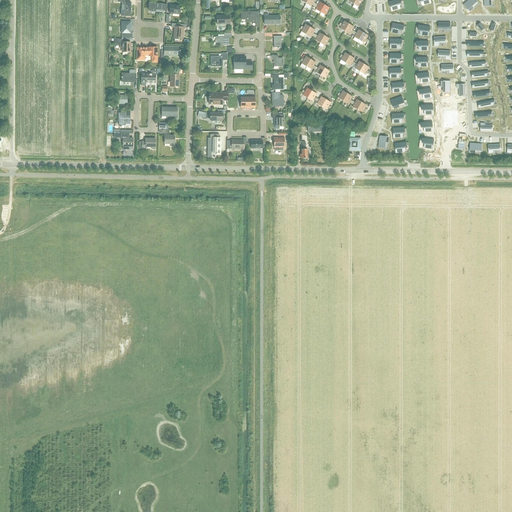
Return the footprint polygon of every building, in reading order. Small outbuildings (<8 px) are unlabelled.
[(124,0),(118,0),(118,2),(121,2),(121,10),(120,10),(120,14),(123,14),(123,16),(130,16),(130,2),(125,2),(124,0)] [(308,0),(306,4),(305,6),(309,9),(311,6),(311,7),(312,5),(314,7),(316,4),(313,2),(314,0),(308,0)] [(399,0),(393,0),(388,2),(391,11),(399,8),(397,4),(400,3),(399,0)] [(474,0),(468,0),(463,5),(469,12),(474,7),(472,6),(476,2),(474,0)] [(316,4),(314,7),(317,8),(316,10),(320,12),(325,5),(320,2),(318,5),(316,4)] [(148,9),(151,9),(151,11),(162,12),(162,11),(166,11),(166,5),(148,3),(148,9),(148,10),(148,9)] [(179,14),(180,6),(170,5),(169,13),(179,14)] [(325,5),(320,12),(325,15),(326,14),(328,15),(330,12),(328,11),(330,8),(325,5)] [(259,12),(240,12),(240,20),(245,20),(245,22),(255,22),(255,27),(259,27),(259,12)] [(264,24),(280,24),(280,16),(268,16),(268,14),(264,14),(264,24)] [(229,22),(233,22),(233,15),(229,15),(229,16),(216,16),(216,24),(229,24),(229,22)] [(345,31),(349,24),(345,21),(343,24),(340,23),(339,26),(341,27),(340,29),(345,31)] [(130,22),(122,22),(121,33),(121,39),(132,39),(132,33),(130,33),(130,22)] [(185,28),(186,24),(171,23),(171,27),(174,28),(174,33),(175,33),(174,39),(182,39),(183,28),(185,28)] [(393,23),(391,32),(399,34),(400,29),(403,30),(404,25),(393,23)] [(450,23),(438,23),(438,29),(446,29),(446,31),(450,31),(450,23)] [(354,27),(349,24),(345,31),(350,34),(350,33),(353,34),(354,32),(352,30),(354,27)] [(301,32),(300,35),(304,38),(306,35),(311,27),(306,25),(304,28),(301,26),(300,29),(302,30),(301,32)] [(418,25),(417,30),(420,30),(420,35),(428,36),(429,26),(418,25)] [(311,27),(306,35),(311,37),(312,36),(314,37),(316,35),(313,33),(315,30),(311,27)] [(357,33),(354,32),(353,34),(355,36),(354,37),(359,40),(363,33),(359,30),(357,33)] [(228,37),(231,37),(231,33),(224,33),(224,37),(215,37),(215,45),(228,45),(228,37)] [(316,35),(314,37),(316,39),(316,40),(320,43),(325,36),(320,33),(318,36),(316,35)] [(363,33),(359,40),(364,43),(365,41),(367,43),(369,40),(366,39),(368,36),(363,33)] [(281,39),(282,39),(282,36),(273,37),(273,48),(281,48),(281,39)] [(320,43),(319,46),(322,48),(323,47),(324,45),(325,46),(326,45),(328,46),(330,43),(328,42),(330,39),(325,36),(320,43)] [(445,36),(433,37),(434,46),(438,45),(438,43),(446,42),(445,36)] [(124,39),(113,39),(113,42),(113,43),(115,43),(119,43),(119,45),(119,46),(119,48),(122,48),(122,52),(129,52),(130,43),(124,43),(124,39)] [(390,39),(390,48),(398,48),(398,44),(401,44),(401,39),(390,39)] [(427,41),(416,41),(416,46),(419,46),(419,50),(427,50),(427,41)] [(180,56),(180,47),(164,47),(163,51),(160,51),(160,60),(163,60),(163,56),(180,56)] [(156,48),(143,48),(137,48),(136,60),(143,60),(143,55),(151,55),(151,62),(156,62),(156,48)] [(438,50),(438,56),(446,57),(445,59),(449,60),(450,51),(438,50)] [(221,57),(211,57),(211,62),(211,66),(216,66),(216,67),(222,67),(222,60),(227,61),(227,53),(221,53),(221,57)] [(346,63),(350,56),(345,53),(343,56),(341,55),(339,57),(342,59),(341,60),(346,63)] [(401,53),(390,53),(389,63),(397,63),(398,58),(401,58),(401,53)] [(278,55),(271,55),(271,58),(274,58),(274,65),(274,68),(278,68),(278,66),(283,66),(282,58),(278,58),(278,55)] [(350,56),(346,63),(350,66),(351,64),(354,66),(355,63),(353,62),(355,59),(350,56)] [(234,69),(252,69),(252,62),(245,62),(245,57),(234,57),(234,69)] [(302,64),(300,67),(304,69),(306,66),(307,67),(311,59),(306,57),(304,60),(302,58),(300,61),(303,62),(302,64)] [(427,57),(416,57),(416,62),(419,62),(419,66),(427,66),(427,57)] [(311,59),(307,67),(311,70),(312,68),(314,70),(316,67),(314,65),(316,62),(311,59)] [(358,65),(355,63),(354,66),(356,67),(355,69),(360,72),(364,64),(360,61),(358,65)] [(364,64),(360,72),(365,75),(365,73),(368,75),(370,72),(367,70),(369,67),(364,64)] [(314,70),(313,72),(315,74),(316,73),(321,75),(325,68),(320,65),(319,68),(316,67),(314,70)] [(453,65),(441,65),(441,71),(449,71),(449,73),(453,73),(453,65)] [(325,68),(321,75),(325,78),(326,77),(329,78),(330,76),(328,74),(330,71),(325,68)] [(400,68),(389,68),(390,78),(398,77),(397,73),(400,73),(400,68)] [(129,74),(121,74),(121,81),(135,82),(135,74),(135,70),(129,70),(129,74)] [(145,74),(141,74),(141,77),(141,84),(141,85),(145,86),(145,83),(155,83),(155,74),(155,70),(151,70),(151,74),(145,74)] [(421,73),(417,74),(417,75),(417,78),(420,78),(421,83),(422,82),(429,81),(427,72),(421,73)] [(170,75),(170,81),(170,87),(178,87),(178,75),(170,75)] [(283,89),(282,78),(278,78),(278,75),(271,75),(271,78),(274,78),(274,85),(272,85),(272,89),(276,89),(279,89),(283,89)] [(449,81),(440,81),(440,87),(443,87),(443,93),(449,93),(449,81)] [(402,82),(392,83),(392,92),(400,92),(400,87),(403,87),(402,82)] [(465,84),(456,84),(457,88),(459,88),(459,96),(465,96),(465,84)] [(308,98),(312,91),(307,88),(305,91),(303,90),(301,93),(304,94),(303,95),(308,98)] [(423,89),(418,90),(419,91),(419,94),(422,94),(423,98),(425,98),(431,97),(429,88),(423,89)] [(317,94),(312,91),(308,98),(312,101),(313,100),(316,101),(317,98),(315,97),(317,94)] [(343,101),(348,94),(343,91),(341,94),(339,93),(337,95),(340,97),(339,98),(343,101)] [(227,101),(227,93),(222,93),(222,94),(209,94),(209,104),(222,104),(222,101),(227,101)] [(280,93),(271,93),(271,107),(283,107),(283,95),(280,95),(280,93)] [(127,104),(127,96),(126,96),(126,94),(124,94),(124,96),(117,95),(117,104),(127,104)] [(348,94),(343,101),(348,104),(349,102),(351,104),(353,101),(351,100),(353,97),(348,94)] [(401,96),(390,100),(393,109),(399,107),(398,104),(403,102),(401,96)] [(317,98),(316,101),(318,103),(317,104),(322,107),(326,100),(322,97),(320,100),(317,98)] [(254,108),(254,101),(254,98),(240,98),(240,106),(245,106),(245,108),(254,108)] [(326,100),(322,107),(327,110),(327,108),(330,110),(332,107),(329,106),(331,102),(326,100)] [(353,101),(351,104),(354,105),(353,107),(358,110),(362,102),(357,100),(355,103),(353,101)] [(362,102),(358,110),(362,112),(363,111),(366,113),(367,110),(365,108),(367,105),(362,102)] [(425,104),(421,105),(421,106),(421,110),(424,110),(424,114),(425,114),(432,114),(432,104),(425,104)] [(161,108),(161,116),(166,116),(166,118),(177,118),(177,109),(161,108)] [(225,113),(225,110),(217,110),(217,113),(210,113),(210,120),(222,121),(222,113),(225,113)] [(455,111),(443,111),(443,118),(443,128),(452,128),(452,126),(457,126),(457,111),(455,111)] [(118,113),(118,115),(118,122),(119,122),(118,125),(125,126),(125,124),(129,124),(130,117),(125,117),(125,113),(118,113)] [(274,119),(274,128),(279,128),(279,126),(283,126),(283,114),(278,114),(278,113),(272,113),(272,119),(274,119)] [(403,113),(392,114),(392,123),(400,123),(400,118),(403,118),(403,113)] [(425,122),(420,122),(420,124),(421,127),(424,127),(424,132),(425,132),(432,131),(431,122),(425,122)] [(484,123),(480,123),(480,131),(492,132),(492,126),(484,125),(484,123)] [(404,127),(393,128),(394,138),(402,137),(401,132),(404,132),(404,127)] [(129,134),(113,134),(113,138),(120,138),(120,139),(123,139),(122,146),(123,146),(123,150),(129,150),(129,149),(132,149),(133,139),(129,139),(129,134)] [(209,138),(207,138),(207,157),(211,157),(211,154),(220,154),(220,138),(218,138),(219,134),(209,134),(209,138)] [(174,146),(174,136),(164,136),(164,144),(171,144),(171,146),(174,146)] [(379,136),(378,148),(385,149),(385,143),(388,143),(388,137),(379,136)] [(246,145),(246,137),(243,137),(243,140),(231,140),(231,149),(243,149),(243,145),(246,145)] [(251,141),(251,148),(265,148),(265,138),(261,138),(261,141),(251,141)] [(284,147),(284,138),(274,138),(274,148),(274,151),(283,150),(283,147),(284,147)] [(422,139),(422,143),(425,143),(424,147),(432,148),(433,139),(425,138),(422,138),(422,139)] [(155,149),(155,139),(145,139),(145,142),(141,142),(141,149),(145,149),(145,147),(152,147),(152,149),(155,149)] [(349,139),(349,151),(361,151),(361,139),(349,139)] [(405,142),(395,143),(396,153),(404,152),(403,147),(406,147),(405,142)] [(469,143),(469,152),(475,152),(475,150),(481,150),(481,144),(469,143)] [(500,144),(488,145),(488,153),(492,153),(492,151),(500,150),(500,144)]
